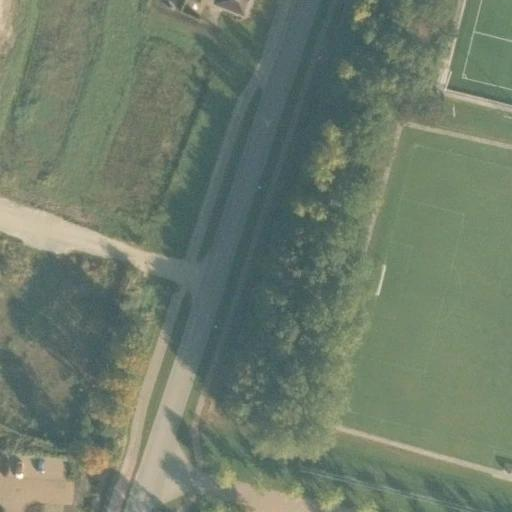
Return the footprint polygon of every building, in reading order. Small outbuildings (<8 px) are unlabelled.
[(243,12),(247,0),(213,0),(213,1),(243,12)] [(173,40),(163,70),(202,83),(211,53),(173,40)] [(120,47),(118,56),(129,59),(132,51),(120,47)] [(118,56),(116,63),(127,66),(129,59),(118,56)] [(163,70),(154,98),(192,110),(202,83),(163,70)] [(141,137),(131,167),(170,179),(180,150),(141,137)] [(88,143),(85,152),(97,155),(99,147),(88,143)] [(85,152),(83,159),(95,162),(97,155),(85,152)] [(131,167),(122,195),(161,207),(170,179),(131,167)] [(8,282),(5,291),(16,295),(19,285),(8,282)] [(38,308),(32,326),(89,344),(99,313),(77,305),(72,319),(38,308)] [(79,350),(75,359),(84,362),(87,353),(79,350)] [(52,352),(33,409),(65,419),(72,396),(59,391),(70,358),(52,352)] [(0,363),(0,383),(19,389),(25,372),(0,363)] [(19,394),(15,404),(23,406),(27,397),(19,394)]
